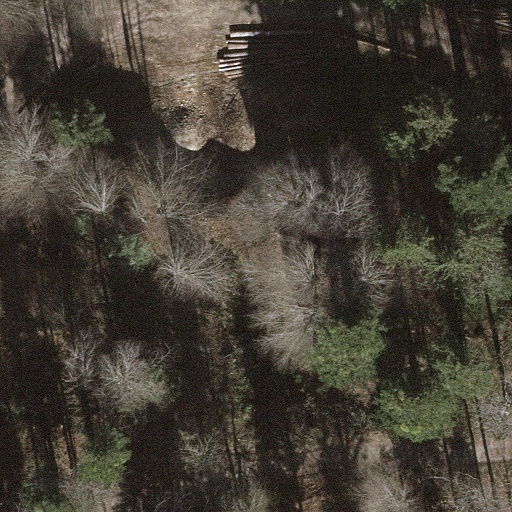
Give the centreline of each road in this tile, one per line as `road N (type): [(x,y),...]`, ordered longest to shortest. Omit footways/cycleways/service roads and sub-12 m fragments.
road 1 (track): [(0,102),(54,60),(98,39),(140,22),(232,6),(369,18),(511,65)]
road 2 (track): [(511,441),(285,466),(140,511)]
